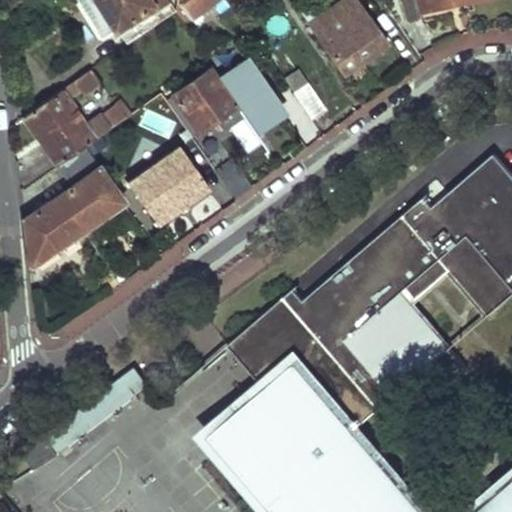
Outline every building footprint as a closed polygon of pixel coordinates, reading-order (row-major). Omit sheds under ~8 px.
[(97,0),(116,29),(129,21),(138,35),(162,17),(159,10),(171,1),(170,0),(97,0)] [(177,0),(176,7),(185,18),(209,0),(177,0)] [(342,0),(310,22),(344,72),(390,40),(362,0),(342,0)] [(422,0),(426,11),(473,0),(422,0)] [(276,114),(286,108),(250,56),(231,70),(235,77),(227,83),(213,63),(175,90),(202,128),(240,101),(236,95),(244,90),(253,102),(251,104),(266,126),(279,117),(276,114)] [(96,73),(102,69),(97,65),(28,116),(60,164),(87,144),(114,124),(105,113),(102,109),(87,120),(74,101),(102,80),(96,73)] [(286,75),(296,89),(295,90),(313,116),(327,105),(309,79),(299,65),(286,75)] [(121,101),(105,113),(114,124),(129,113),(121,101)] [(123,198),(100,164),(87,144),(60,164),(74,184),(61,193),(86,231),(101,220),(99,217),(123,198)] [(130,182),(160,226),(213,191),(183,147),(130,182)] [(251,181),(232,154),(216,166),(235,194),(251,181)] [(296,289),(231,345),(278,400),(251,423),(328,511),(511,511),(511,485),(480,511),(417,511),(332,448),(355,428),(357,430),(397,395),(470,371),(451,349),(412,303),(450,271),(489,317),(511,296),(511,172),(496,154),(435,207),(426,197),(305,300),(296,289)] [(86,231),(61,193),(27,218),(33,268),(72,237),(74,240),(86,231)] [(148,384),(136,366),(45,432),(58,449),(148,384)] [(58,452),(43,430),(19,447),(33,468),(58,452)]
